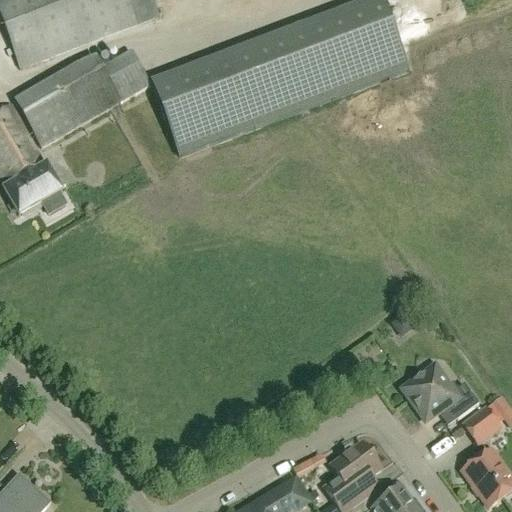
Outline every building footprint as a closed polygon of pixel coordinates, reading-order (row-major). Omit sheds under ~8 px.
[(139,28),(128,0),(0,0),(0,20),(19,72),(139,28)] [(137,0),(140,10),(162,5),(160,0),(137,0)] [(380,0),(368,0),(150,82),(179,161),(408,75),(380,0)] [(145,91),(135,74),(111,88),(95,60),(15,106),(41,151),(145,91)] [(30,142),(11,108),(0,114),(0,186),(4,194),(18,219),(61,195),(36,152),(33,153),(28,143),(30,142)] [(434,370),(402,394),(426,426),(448,410),(457,423),(478,408),(463,388),(457,392),(452,386),(448,389),(434,370)] [(502,401),(492,408),(501,420),(511,413),(502,401)] [(500,433),(486,413),(463,430),(477,449),(500,433)] [(352,511),(364,503),(367,502),(380,492),(371,480),(381,473),(362,448),(330,471),(348,496),(333,507),(336,511),(352,511)] [(319,450),(298,460),(303,470),(324,460),(319,450)] [(488,511),(511,494),(511,483),(490,454),(461,475),(488,511)] [(0,511),(45,511),(50,507),(18,478),(0,497),(0,511)] [(297,511),(307,506),(294,485),(267,502),(268,504),(258,510),(257,508),(251,511),(247,511),(244,511),(297,511)] [(413,511),(414,511),(400,493),(373,511),(370,511),(364,503),(352,511),(413,511)]
